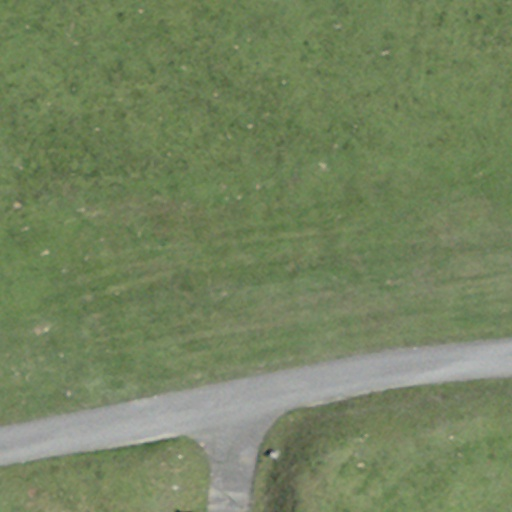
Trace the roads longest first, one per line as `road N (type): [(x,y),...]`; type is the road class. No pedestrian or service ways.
road 1 (unclassified): [(511,362),(220,404)]
road 2 (unclassified): [(220,404),(0,445)]
